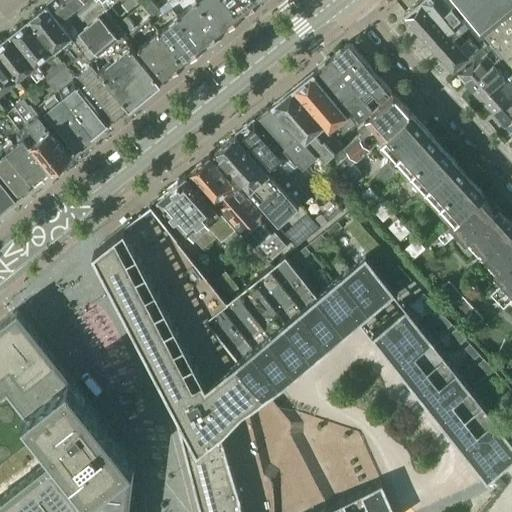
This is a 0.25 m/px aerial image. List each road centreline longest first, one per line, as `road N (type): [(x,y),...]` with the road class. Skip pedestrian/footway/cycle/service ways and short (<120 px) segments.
road 1 (tertiary): [(0,268),(336,0)]
road 2 (residential): [(357,0),(511,171)]
